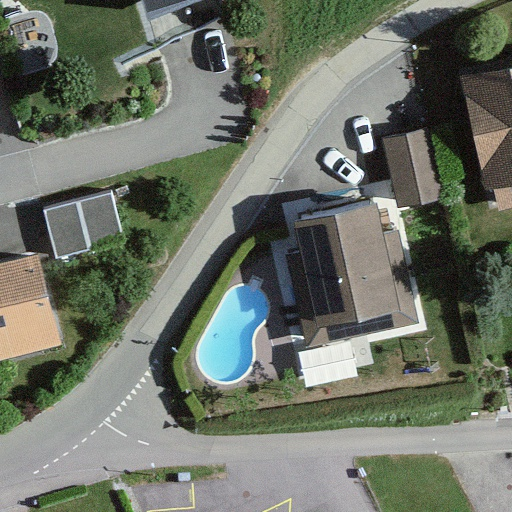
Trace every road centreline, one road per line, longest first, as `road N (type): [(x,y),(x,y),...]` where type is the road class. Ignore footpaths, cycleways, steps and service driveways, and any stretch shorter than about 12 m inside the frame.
road 1 (track): [(474,0),(402,31),(285,121),(145,349),(59,437)]
road 2 (residential): [(511,430),(189,443),(59,437),(0,463)]
road 3 (residential): [(173,65),(173,124),(0,177)]
